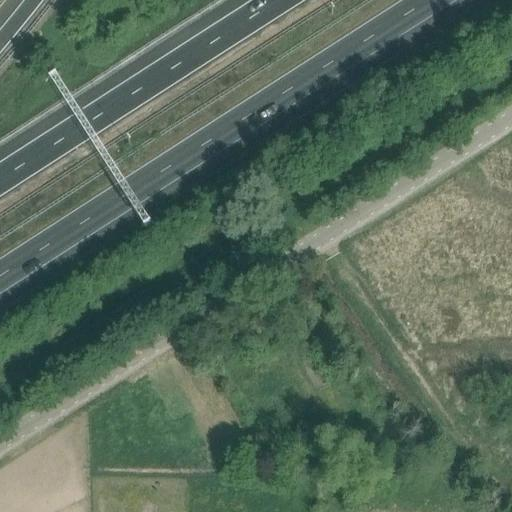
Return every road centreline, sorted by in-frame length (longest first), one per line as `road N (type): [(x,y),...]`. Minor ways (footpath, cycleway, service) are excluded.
road 1 (unclassified): [(0,445),(511,117)]
road 2 (motorway): [(0,277),(432,0)]
road 3 (motorway): [(277,0),(0,181)]
